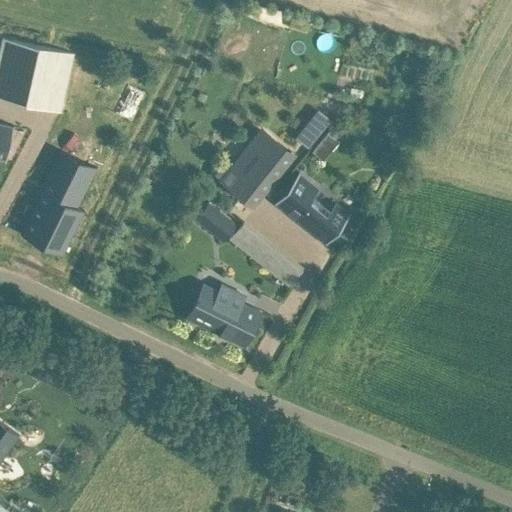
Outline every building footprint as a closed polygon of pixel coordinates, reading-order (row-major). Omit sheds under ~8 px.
[(0,95),(64,109),(77,50),(4,35),(0,53),(0,95)] [(123,93),(109,122),(127,131),(141,102),(123,93)] [(312,145),(333,116),(320,106),(299,135),(312,145)] [(0,154),(5,155),(4,160),(5,161),(13,125),(12,124),(11,125),(0,122),(0,154)] [(251,201),(291,151),(266,132),(255,145),(250,141),(232,164),(240,171),(229,184),(251,201)] [(41,189),(20,232),(62,253),(84,209),(82,208),(81,208),(77,206),(91,179),(89,178),(73,170),(76,164),(60,155),(63,150),(61,149),(47,178),(41,189)] [(298,173),(300,172),(298,171),(273,202),(275,203),(276,201),(287,210),(288,210),(294,215),(325,241),(324,242),(325,243),(350,212),(349,211),(347,213),(334,202),(328,209),(312,195),(317,189),(298,173)] [(222,239),(236,222),(218,208),(205,225),(222,239)] [(196,295),(194,299),(195,299),(192,307),(191,306),(186,316),(245,345),(253,331),(251,330),(254,323),(256,324),(263,310),(237,297),(240,291),(222,282),(212,303),(196,295)] [(4,348),(0,353),(0,357),(9,364),(17,353),(6,345),(4,348)] [(40,362),(34,375),(46,380),(52,368),(40,362)] [(0,460),(19,433),(0,419),(0,460)] [(265,486),(262,496),(277,501),(280,491),(265,486)]
